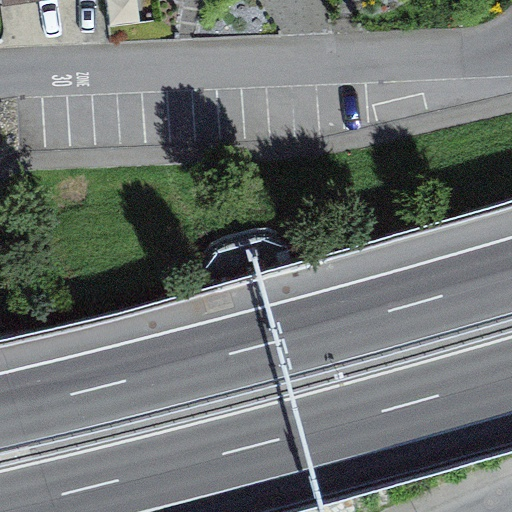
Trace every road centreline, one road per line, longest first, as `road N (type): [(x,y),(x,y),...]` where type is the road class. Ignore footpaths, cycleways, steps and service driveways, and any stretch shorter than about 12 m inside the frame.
road 1 (motorway): [(511,274),(0,410)]
road 2 (motorway): [(0,504),(511,372)]
road 3 (residential): [(511,42),(445,55),(0,79)]
